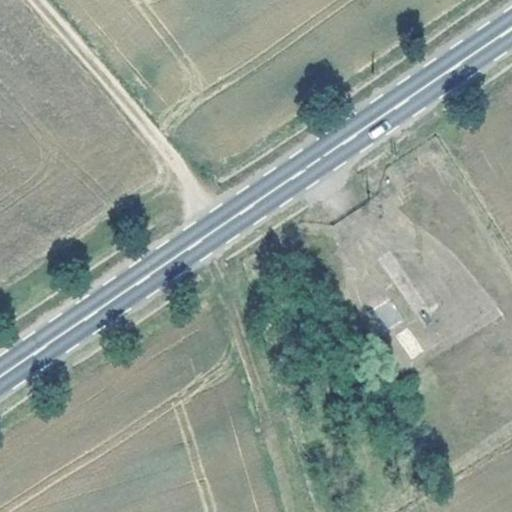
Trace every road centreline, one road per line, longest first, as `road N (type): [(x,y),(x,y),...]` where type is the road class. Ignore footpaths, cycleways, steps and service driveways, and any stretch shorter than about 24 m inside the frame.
road 1 (primary): [(511,27),(0,377)]
road 2 (track): [(218,227),(165,147),(39,0)]
